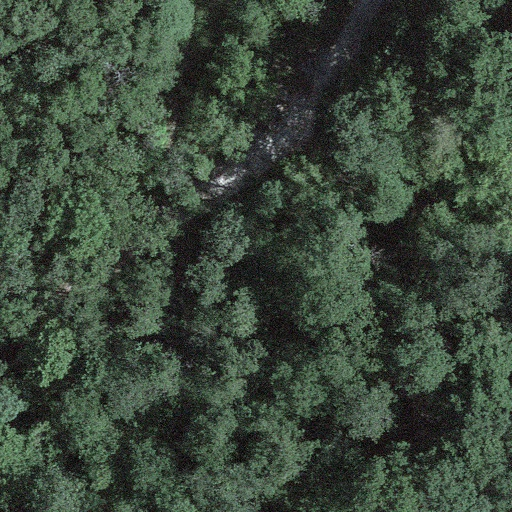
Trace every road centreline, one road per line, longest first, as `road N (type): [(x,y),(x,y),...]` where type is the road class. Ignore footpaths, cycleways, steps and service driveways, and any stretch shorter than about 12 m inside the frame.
road 1 (track): [(0,348),(311,107),(382,0)]
road 2 (track): [(311,107),(438,323),(468,511)]
